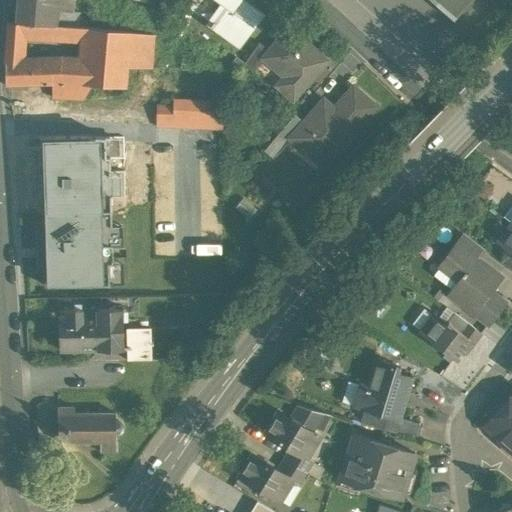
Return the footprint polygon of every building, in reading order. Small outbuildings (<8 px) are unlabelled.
[(17,0),(16,23),(60,26),(78,28),(80,13),(55,12),(55,0),(17,0)] [(214,0),(224,7),(213,23),(212,22),(209,27),(239,49),(264,15),(242,0),(214,0)] [(16,23),(15,23),(6,23),(5,43),(21,44),(22,36),(59,39),(60,26),(16,23)] [(128,33),(84,28),(81,62),(97,63),(96,86),(122,87),(124,68),(128,33)] [(268,51),(265,54),(267,55),(262,61),(282,79),(276,86),(292,100),(326,61),(288,28),(268,51)] [(152,35),(128,33),(124,68),(149,69),(152,35)] [(59,61),(20,62),(21,44),(5,43),(3,62),(4,85),(53,84),(57,83),(59,61)] [(258,43),(243,64),(252,72),(262,61),(267,55),(265,54),(268,51),(258,43)] [(81,62),(59,61),(57,83),(53,84),(52,96),(84,98),(85,85),(96,86),(97,63),(81,62)] [(302,125),(288,140),(290,141),(301,151),(305,146),(321,160),(338,140),(343,144),(374,108),(352,89),(332,111),(322,102),(302,125)] [(223,103),(173,100),(172,108),(171,128),(221,130),(223,103)] [(172,108),(157,107),(156,127),(171,128),(172,108)] [(302,125),(293,117),(275,137),(286,146),(290,141),(288,140),(302,125)] [(105,158),(105,138),(40,138),(40,150),(39,150),(39,194),(42,194),(42,212),(112,211),(111,158),(105,158)] [(112,211),(42,212),(42,235),(40,235),(41,278),(44,278),(44,289),(109,288),(109,266),(112,266),(112,211)] [(511,230),(499,247),(507,253),(511,257),(511,230)] [(484,251),(464,236),(455,247),(475,263),(476,262),(484,251)] [(475,263),(455,247),(441,265),(462,281),(449,298),(487,327),(503,305),(489,294),(500,280),(476,262),(475,263)] [(511,257),(507,253),(500,263),(511,272),(511,257)] [(121,312),(57,314),(59,355),(97,353),(97,343),(122,342),(121,312)] [(480,334),(451,312),(443,323),(467,342),(466,343),(471,347),(480,334)] [(443,323),(437,319),(422,339),(452,362),(466,343),(467,342),(443,323)] [(150,363),(149,331),(125,332),(126,364),(150,363)] [(396,368),(375,361),(361,411),(385,418),(397,422),(398,420),(409,379),(394,375),(396,368)] [(511,399),(486,430),(511,452),(511,399)] [(321,413),(297,406),(290,417),(303,425),(302,427),(310,431),(321,413)] [(114,416),(72,418),(72,412),(56,412),(57,447),(99,446),(99,455),(115,455),(115,439),(118,438),(120,437),(122,435),(123,431),(122,427),(119,425),(117,424),(114,424),(114,416)] [(303,425),(290,417),(289,419),(277,412),(264,434),(289,450),(304,459),(305,458),(318,436),(310,431),(302,427),(303,425)] [(421,427),(398,420),(397,422),(385,418),(381,431),(416,442),(421,427)] [(412,454),(352,436),(338,481),(399,499),(412,454)] [(304,459),(289,450),(283,460),(304,472),(311,461),(305,458),(304,459)] [(276,471),(250,455),(237,477),(249,485),(248,487),(260,494),(261,492),(277,502),(290,481),(291,480),(276,471)] [(304,472),(283,460),(276,471),(291,480),(290,481),(296,485),(304,472)] [(273,511),(256,502),(250,511),(273,511)]
